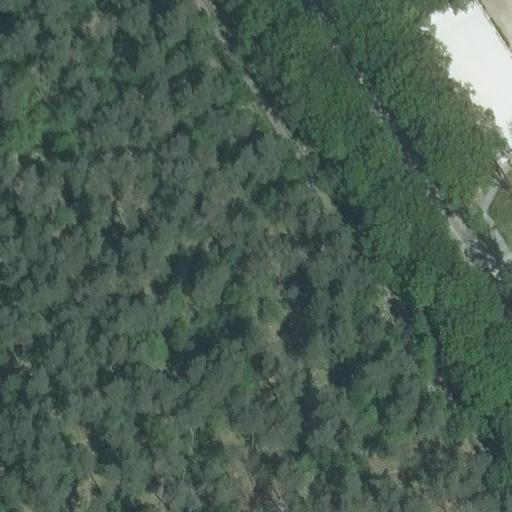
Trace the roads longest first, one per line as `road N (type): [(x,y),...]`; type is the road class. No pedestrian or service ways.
road 1 (track): [(211,0),(511,504)]
road 2 (track): [(419,349),(0,464)]
road 3 (track): [(244,54),(0,168)]
